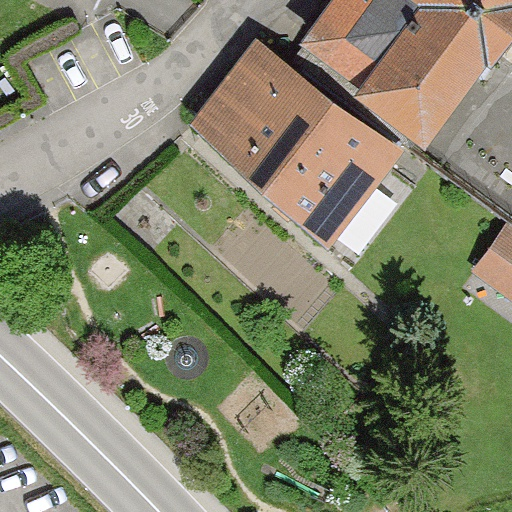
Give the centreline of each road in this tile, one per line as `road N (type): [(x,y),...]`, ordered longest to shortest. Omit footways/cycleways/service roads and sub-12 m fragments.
road 1 (residential): [(250,0),(157,88),(0,180)]
road 2 (motorway): [(174,511),(0,329)]
road 3 (secondary): [(159,511),(0,354)]
